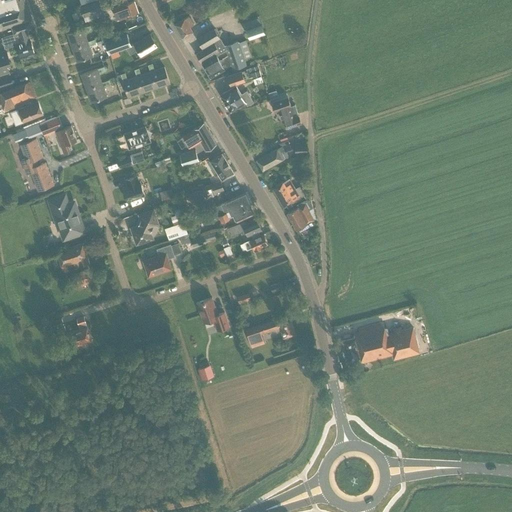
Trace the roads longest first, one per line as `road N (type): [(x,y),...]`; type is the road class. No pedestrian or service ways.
road 1 (residential): [(293,250),(132,307),(85,127)]
road 2 (residential): [(315,312),(323,261),(308,113)]
road 3 (tertiary): [(293,250),(195,87)]
